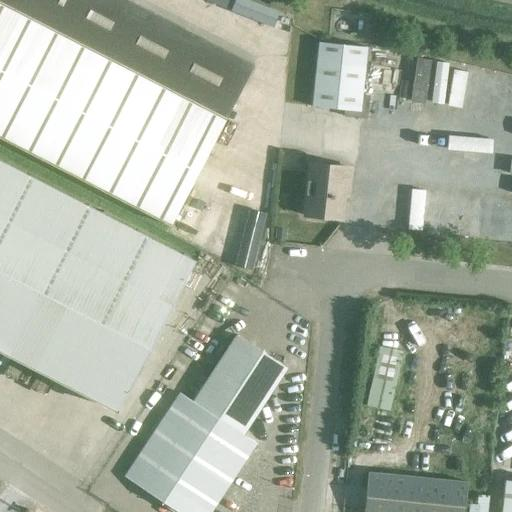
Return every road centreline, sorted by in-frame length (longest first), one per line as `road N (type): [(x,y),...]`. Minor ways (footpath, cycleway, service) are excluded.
road 1 (unclassified): [(338,265),(310,511)]
road 2 (unclassified): [(511,283),(338,265)]
